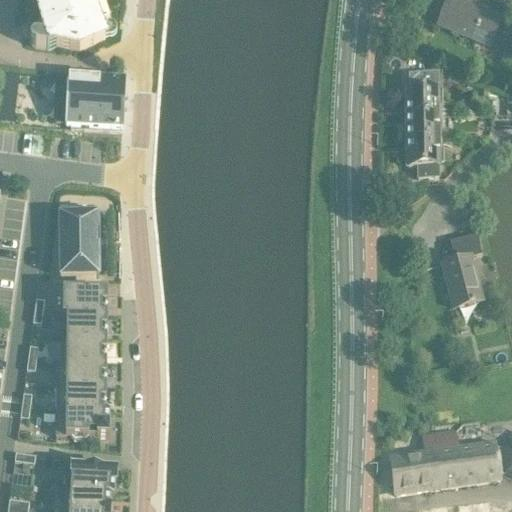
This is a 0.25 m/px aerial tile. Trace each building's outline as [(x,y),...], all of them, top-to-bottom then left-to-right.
[(35,0),(40,22),(42,28),(45,41),(37,40),(33,40),(31,42),(30,45),(30,48),(32,50),(35,52),(48,54),(56,50),(79,54),(112,40),(107,28),(101,6),(99,0),(35,0)] [(438,30),(475,45),(490,52),(503,22),(498,20),(450,0),(438,30)] [(0,76),(0,122),(14,124),(19,79),(0,76)] [(409,94),(405,94),(405,121),(437,121),(437,94),(437,80),(409,80),(409,94)] [(122,132),(124,83),(69,81),(66,130),(122,132)] [(437,121),(405,121),(405,147),(437,147),(437,121)] [(437,147),(405,147),(405,173),(416,173),(415,184),(416,186),(435,186),(437,186),(437,185),(437,173),(437,147)] [(86,218),(86,212),(60,212),(61,281),(100,280),(99,255),(106,255),(106,244),(99,244),(99,218),(86,218)] [(476,239),(452,245),(457,265),(441,269),(453,314),(481,306),(470,262),(481,259),(476,239)] [(63,295),(63,300),(62,321),(66,321),(66,324),(106,325),(107,296),(63,295)] [(36,304),(34,316),(42,317),(44,305),(36,304)] [(34,316),(33,328),(41,329),(42,317),(34,316)] [(66,344),(66,347),(106,348),(106,325),(66,324),(66,344)] [(56,367),(56,370),(106,371),(106,348),(66,347),(66,344),(61,344),(61,368),(56,367)] [(29,351),(28,363),(36,364),(37,353),(29,351)] [(465,372),(475,370),(474,360),(463,361),(465,372)] [(28,363),(26,375),(34,376),(36,364),(28,363)] [(56,370),(56,393),(105,394),(106,371),(56,370)] [(56,393),(56,416),(109,417),(109,416),(105,416),(105,394),(56,393)] [(23,399),(22,411),(30,412),(31,400),(23,399)] [(22,411),(20,423),(28,424),(30,412),(22,411)] [(56,416),(55,441),(71,442),(74,445),(86,445),(89,441),(109,442),(109,417),(56,416)] [(456,437),(421,442),(423,457),(389,462),(394,500),(500,485),(495,447),(458,452),(456,437)] [(15,458),(14,466),(34,469),(35,461),(15,458)] [(72,472),(70,497),(114,501),(115,475),(72,472)] [(112,511),(114,501),(70,497),(66,497),(64,511),(112,511)]
